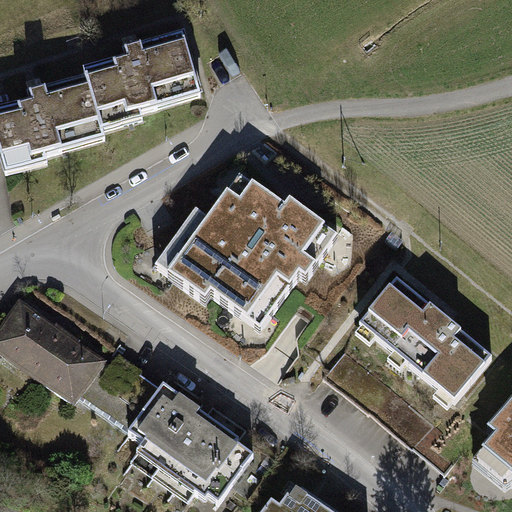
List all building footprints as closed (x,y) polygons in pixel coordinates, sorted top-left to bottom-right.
[(156,103),(198,91),(184,39),(128,54),(130,63),(85,75),(87,82),(100,126),(158,110),(156,103)] [(60,146),(102,134),(100,126),(87,82),(31,98),(33,106),(0,114),(0,157),(3,170),(63,154),(60,146)] [(203,224),(191,216),(152,271),(200,306),(206,298),(256,334),(295,280),(301,285),(333,241),(285,206),(281,213),(235,180),(203,224)] [(359,331),(454,406),(491,359),(396,285),(359,331)] [(0,335),(0,356),(73,408),(78,400),(100,369),(104,364),(21,306),(0,335)] [(344,352),(325,380),(371,414),(401,442),(423,417),(404,400),(344,352)] [(78,400),(129,436),(160,392),(138,377),(141,374),(117,358),(106,374),(100,369),(78,400)] [(162,388),(160,392),(129,436),(145,447),(138,457),(195,496),(224,455),(227,457),(235,445),(238,441),(162,388)] [(511,404),(487,433),(496,440),(473,466),(505,493),(511,487),(511,404)] [(227,457),(224,455),(195,496),(204,503),(207,499),(219,507),(253,458),(235,445),(227,457)] [(324,511),(293,492),(280,511),(270,505),(266,511),(324,511)]
